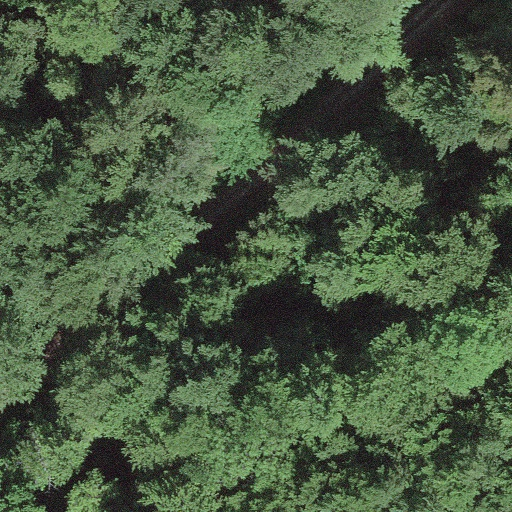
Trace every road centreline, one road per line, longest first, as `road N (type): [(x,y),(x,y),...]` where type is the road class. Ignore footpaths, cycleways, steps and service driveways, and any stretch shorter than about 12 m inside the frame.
road 1 (track): [(0,382),(449,0)]
road 2 (track): [(38,511),(449,377),(511,347)]
